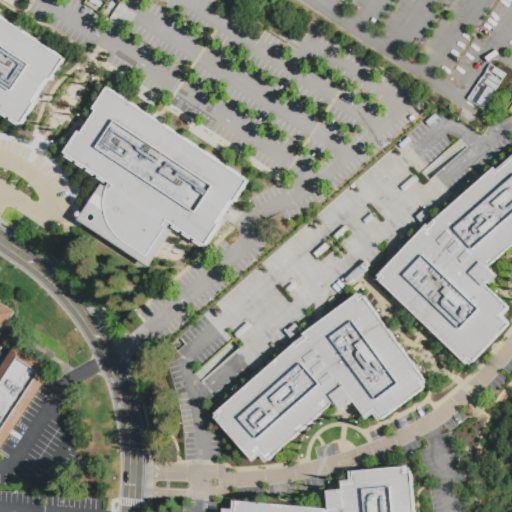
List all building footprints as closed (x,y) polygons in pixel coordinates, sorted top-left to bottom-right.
[(0,16),(65,59),(51,80),(50,81),(49,80),(48,80),(48,78),(33,101),(36,103),(23,124),(20,122),(18,125),(9,120),(11,117),(9,115),(7,118),(0,113),(0,111),(1,110),(0,109),(0,16)] [(103,184),(108,187),(112,182),(109,180),(107,183),(99,178),(101,175),(98,173),(96,176),(88,171),(90,168),(87,166),(86,169),(78,164),(79,161),(77,159),(75,162),(67,157),(69,154),(65,152),(79,130),(83,132),(97,110),(94,108),(108,86),(251,180),(237,202),(234,200),(221,220),(224,221),(208,245),(205,244),(203,247),(196,242),(198,239),(195,237),(193,240),(185,234),(187,232),(184,230),(182,233),(174,228),(176,225),(174,223),(170,228),(175,231),(151,266),(80,220),(92,202),(103,184)] [(504,172),(511,165),(511,253),(496,268),(507,280),(497,290),(511,304),(511,312),(509,315),(511,318),(511,329),(482,361),(477,357),(473,362),(388,281),(393,276),(389,273),(434,224),(437,228),(444,221),(443,219),(483,184),(501,169),(504,172)] [(363,295),(428,385),(426,386),(427,388),(380,422),(375,416),(367,421),(355,404),(343,412),(336,403),(267,464),(261,458),(254,463),(216,419),(218,417),(216,416),(296,344),(305,338),(304,336),(360,294),(361,296),(363,295)] [(0,303),(18,315),(0,342),(0,303)] [(0,374),(11,358),(17,349),(31,358),(54,373),(0,456),(0,374)] [(235,501),(331,510),(329,492),(344,491),(343,482),(352,481),(351,472),(412,467),(415,511),(224,511),(225,510),(234,511),(235,501)]
